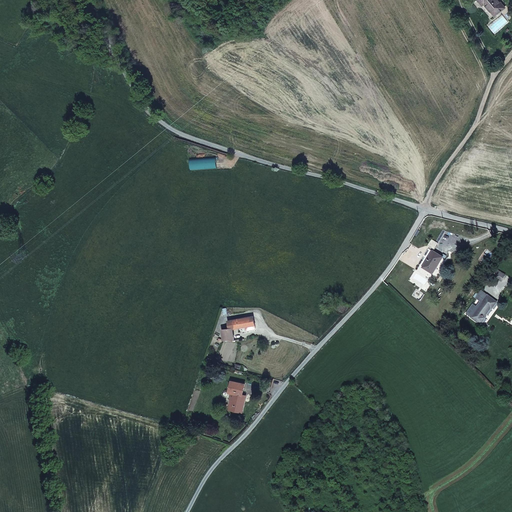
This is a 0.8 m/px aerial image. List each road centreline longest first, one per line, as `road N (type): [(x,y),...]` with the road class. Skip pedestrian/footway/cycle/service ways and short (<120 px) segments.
road 1 (unclassified): [(91,0),(142,105),(163,127),(423,208)]
road 2 (unclassified): [(187,511),(207,474),(383,277),(423,208)]
road 3 (track): [(105,37),(84,120),(59,163),(0,231)]
road 4 (track): [(0,322),(36,388),(55,511)]
road 5 (track): [(423,208),(511,53)]
